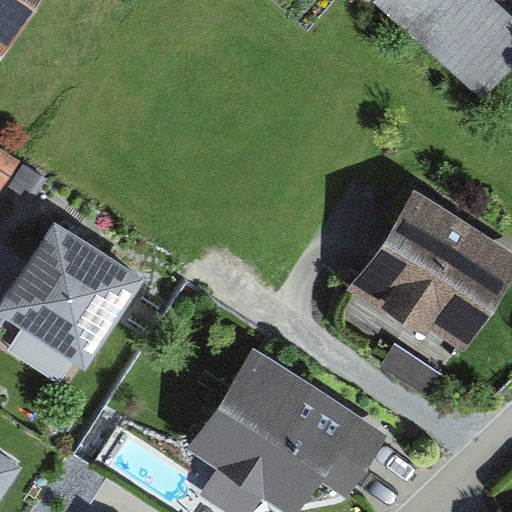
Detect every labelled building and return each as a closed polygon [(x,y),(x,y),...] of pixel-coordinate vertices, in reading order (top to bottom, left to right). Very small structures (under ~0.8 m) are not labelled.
[(58,0),(0,0),(0,33),(20,49),(58,0)] [(367,0),(363,5),(483,101),(511,64),(511,27),(477,0),(367,0)] [(511,316),(511,282),(405,211),(363,273),(486,355),(511,316)] [(85,216),(22,301),(106,364),(169,279),(85,216)] [(8,243),(0,255),(0,308),(33,259),(8,243)] [(335,511),(381,432),(253,359),(202,449),(312,511),(335,511)] [(0,511),(7,511),(38,466),(0,441),(0,511)]
